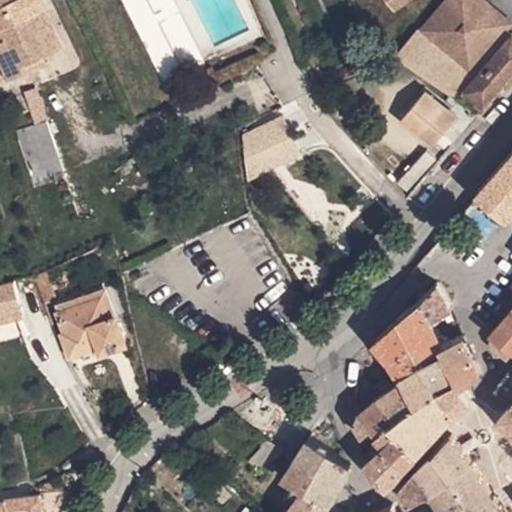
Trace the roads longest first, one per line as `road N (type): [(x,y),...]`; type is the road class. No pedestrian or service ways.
road 1 (secondary): [(100,511),(131,459),(158,432),(335,335)]
road 2 (residential): [(495,368),(484,389),(508,444),(504,455),(454,426),(395,490),(355,497)]
road 3 (unknown): [(291,77),(207,137),(132,159),(99,157),(74,129)]
road 4 (secondary): [(385,287),(511,125)]
road 5 (residential): [(335,335),(358,463),(355,497)]
